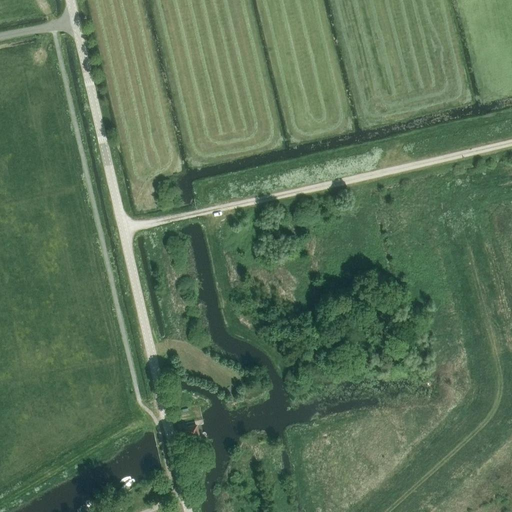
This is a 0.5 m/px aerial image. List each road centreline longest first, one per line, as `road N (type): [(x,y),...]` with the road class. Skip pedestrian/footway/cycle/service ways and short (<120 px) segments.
road 1 (tertiary): [(75,21),(187,511)]
road 2 (track): [(511,142),(123,229)]
